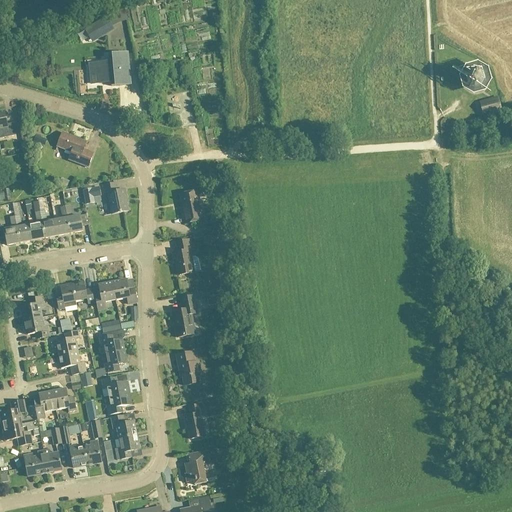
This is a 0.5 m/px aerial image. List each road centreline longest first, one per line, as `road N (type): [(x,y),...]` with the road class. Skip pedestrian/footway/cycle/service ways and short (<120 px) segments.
road 1 (residential): [(0,507),(138,485),(157,471),(162,435),(147,248)]
road 2 (track): [(438,146),(197,157)]
road 3 (residential): [(140,166),(104,123),(0,88)]
road 4 (residential): [(0,272),(147,248)]
road 5 (track): [(428,0),(438,146)]
